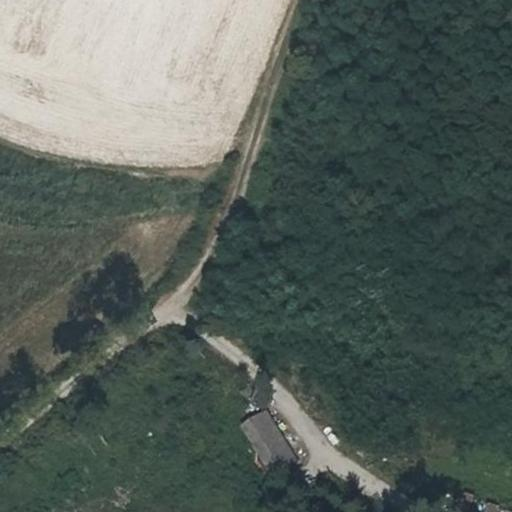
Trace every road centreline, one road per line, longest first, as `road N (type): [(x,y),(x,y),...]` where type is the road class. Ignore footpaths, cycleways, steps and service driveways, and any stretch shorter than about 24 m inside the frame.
road 1 (track): [(173,308),(306,0)]
road 2 (track): [(173,308),(346,473),(410,511)]
road 3 (track): [(0,443),(173,308)]
